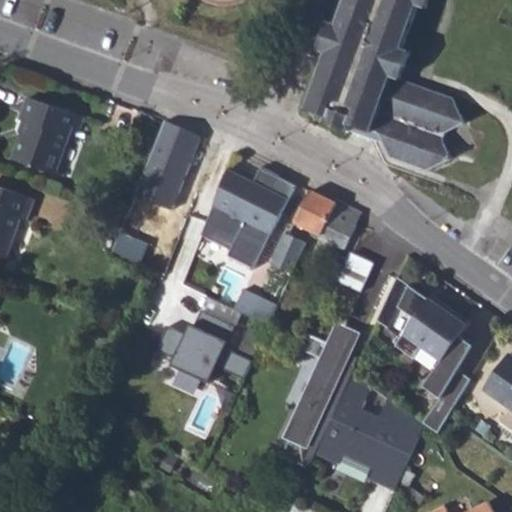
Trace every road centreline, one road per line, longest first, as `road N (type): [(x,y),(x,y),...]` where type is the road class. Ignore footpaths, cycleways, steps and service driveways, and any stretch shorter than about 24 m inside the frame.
road 1 (residential): [(255,126),(361,180),(511,297)]
road 2 (residential): [(0,34),(255,126)]
road 3 (residential): [(255,126),(286,76),(309,0)]
